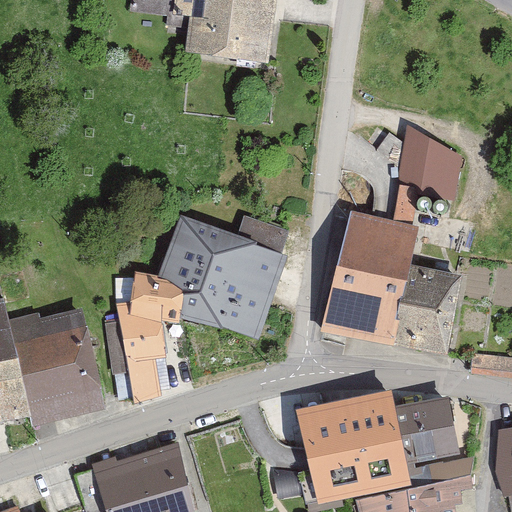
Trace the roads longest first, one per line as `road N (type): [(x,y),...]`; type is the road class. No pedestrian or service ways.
road 1 (residential): [(356,0),(305,375)]
road 2 (residential): [(0,468),(305,375)]
road 3 (residential): [(305,375),(511,392)]
